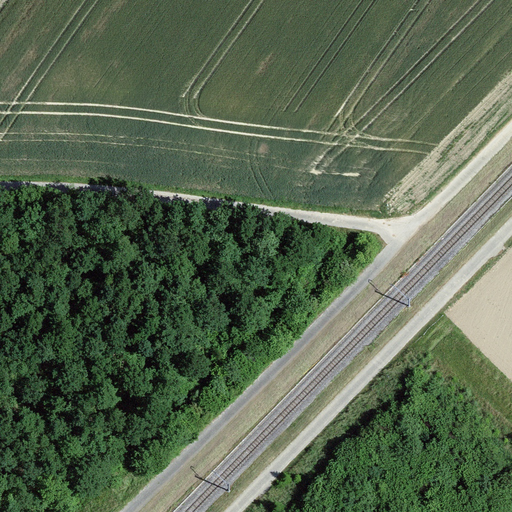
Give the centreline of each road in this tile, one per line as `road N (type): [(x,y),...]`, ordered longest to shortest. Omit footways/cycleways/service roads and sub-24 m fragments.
road 1 (track): [(511,128),(128,511)]
road 2 (track): [(411,230),(0,186)]
road 3 (unclassified): [(410,330),(232,511)]
road 4 (track): [(511,226),(410,330)]
